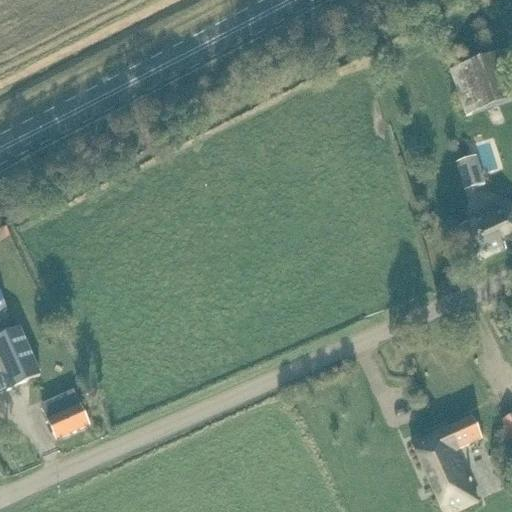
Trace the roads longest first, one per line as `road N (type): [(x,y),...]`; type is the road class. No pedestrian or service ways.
road 1 (unclassified): [(0,502),(511,277)]
road 2 (primary): [(0,149),(294,0)]
